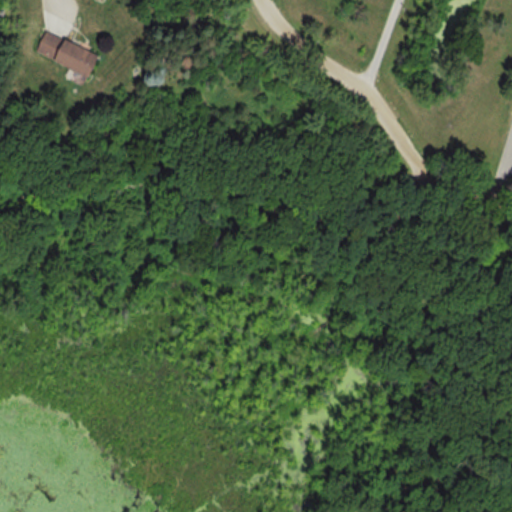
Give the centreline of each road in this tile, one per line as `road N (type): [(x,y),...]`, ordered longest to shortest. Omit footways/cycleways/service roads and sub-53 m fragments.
road 1 (track): [(0,198),(78,184),(489,200)]
road 2 (residential): [(511,212),(420,151),(370,83),(296,36),(265,0)]
